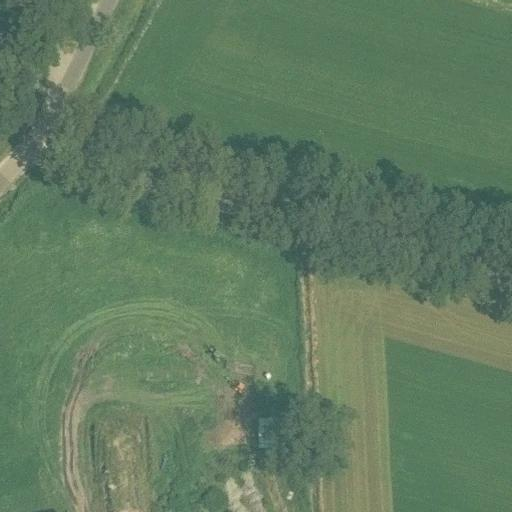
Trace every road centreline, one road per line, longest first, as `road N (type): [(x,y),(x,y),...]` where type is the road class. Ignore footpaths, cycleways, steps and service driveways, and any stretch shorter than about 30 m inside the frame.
road 1 (unclassified): [(511,287),(30,149)]
road 2 (unclassified): [(30,149),(110,0)]
